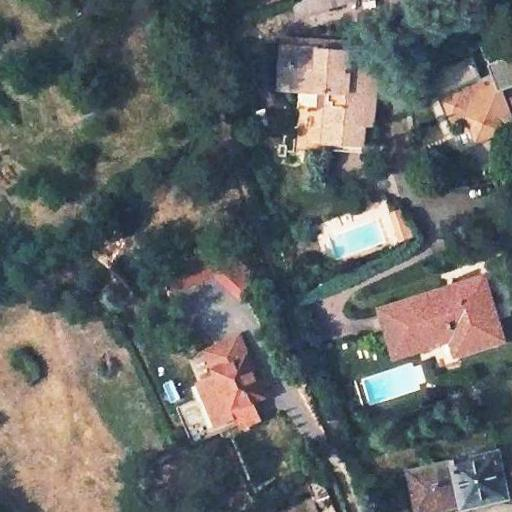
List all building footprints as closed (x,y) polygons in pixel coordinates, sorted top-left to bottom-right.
[(298,23),(360,0),(310,0),(292,7),(298,23)] [(442,83),(457,131),(475,125),(481,144),(506,137),(504,131),(511,127),(511,115),(507,99),(511,97),(511,44),(479,56),(483,69),(442,83)] [(282,51),(278,88),(326,93),(324,106),(335,108),(333,143),(367,145),(368,126),(377,127),(382,67),(357,65),(358,60),(282,51)] [(501,203),(511,200),(511,189),(509,181),(496,186),(501,203)] [(400,211),(389,215),(398,242),(412,237),(400,211)] [(232,252),(210,274),(230,292),(252,271),(232,252)] [(390,344),(393,354),(448,336),(454,354),(501,340),(493,319),(488,321),(480,298),(486,297),(481,279),(380,312),(386,332),(382,333),(385,345),(390,344)] [(150,305),(157,325),(175,318),(167,297),(150,305)] [(202,350),(212,369),(234,412),(259,400),(260,385),(245,353),(235,334),(202,350)] [(511,454),(412,483),(420,511),(456,511),(465,510),(465,511),(473,511),(511,500),(511,499),(511,496),(511,454)] [(330,511),(318,483),(304,490),(313,511),(330,511)] [(302,511),(296,497),(274,510),(274,511),(302,511)]
